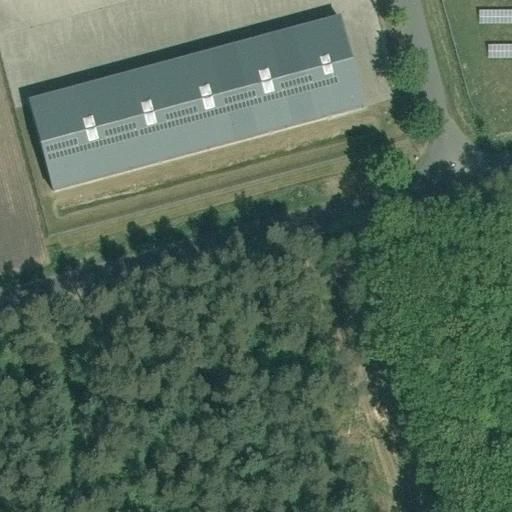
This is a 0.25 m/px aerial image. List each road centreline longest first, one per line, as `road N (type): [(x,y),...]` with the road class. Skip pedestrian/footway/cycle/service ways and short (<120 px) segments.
road 1 (unclassified): [(463,178),(0,305)]
road 2 (track): [(321,217),(417,511)]
road 3 (unclassified): [(463,178),(408,0)]
